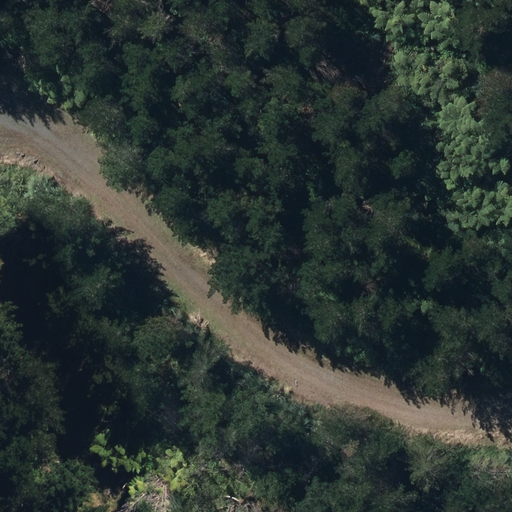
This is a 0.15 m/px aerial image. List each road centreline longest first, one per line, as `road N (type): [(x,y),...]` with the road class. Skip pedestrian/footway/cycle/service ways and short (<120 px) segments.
road 1 (track): [(511,388),(401,407),(219,321),(78,152),(0,128)]
road 2 (track): [(0,277),(92,511)]
